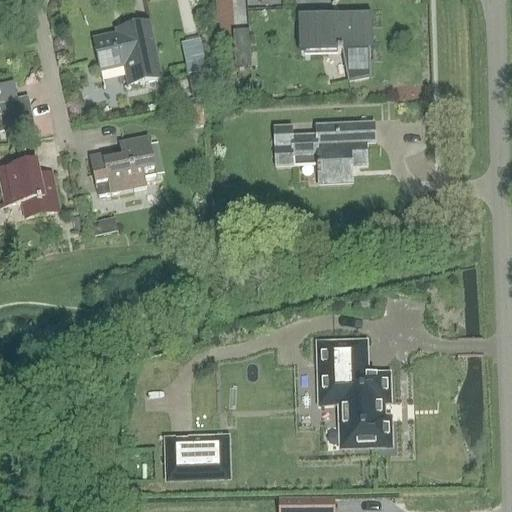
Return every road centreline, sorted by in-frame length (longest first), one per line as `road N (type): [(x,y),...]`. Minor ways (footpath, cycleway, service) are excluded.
road 1 (residential): [(511,422),(493,0)]
road 2 (residential): [(38,0),(66,145)]
